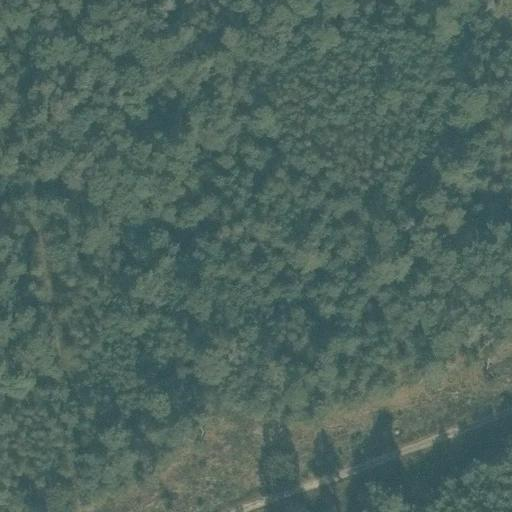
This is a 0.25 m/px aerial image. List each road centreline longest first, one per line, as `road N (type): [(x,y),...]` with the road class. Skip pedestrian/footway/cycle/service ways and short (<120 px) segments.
road 1 (track): [(0,24),(83,511)]
road 2 (track): [(244,511),(511,409)]
